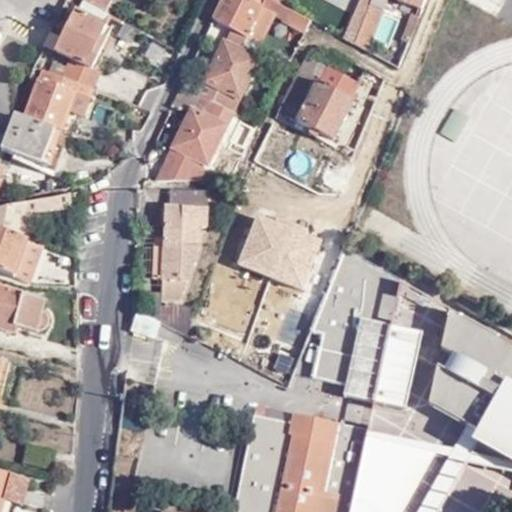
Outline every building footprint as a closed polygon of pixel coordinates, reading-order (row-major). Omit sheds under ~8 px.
[(111,15),(105,12),(83,0),(82,0),(78,10),(107,25),(111,15)] [(111,0),(83,0),(105,12),(111,0)] [(247,37),(259,43),(275,12),(287,19),(292,9),(282,4),(275,0),(222,0),(222,1),(213,19),(233,29),(247,37)] [(360,0),(344,38),(354,44),(370,3),(371,0),(360,0)] [(371,0),(370,3),(382,9),(394,13),(400,1),(396,0),(371,0)] [(396,0),(400,1),(422,10),(425,0),(396,0)] [(464,0),(497,16),(504,0),(464,0)] [(382,9),(370,3),(354,44),(367,50),(382,9)] [(61,35),(51,30),(44,45),(71,58),(72,59),(93,68),(106,38),(102,35),(107,25),(78,10),(75,8),(61,35)] [(313,21),(292,9),(287,19),(308,29),(313,21)] [(408,44),(418,18),(406,14),(396,39),(408,44)] [(241,50),(247,37),(233,29),(226,42),(241,50)] [(226,42),(201,95),(233,111),(258,59),(241,50),(226,42)] [(307,57),(299,73),(319,84),(328,68),(307,57)] [(77,82),(95,89),(102,71),(93,68),(72,59),(64,77),(77,82)] [(299,73),(278,112),(332,141),(356,102),(351,100),(360,85),(328,68),(319,84),(299,73)] [(77,82),(64,77),(45,70),(25,119),(55,131),(60,133),(76,94),(73,92),(77,82)] [(172,104),(191,114),(201,95),(187,87),(182,85),(172,104)] [(175,148),(196,157),(209,163),(233,111),(201,95),(191,114),(175,148)] [(55,131),(25,119),(19,133),(9,129),(5,139),(2,149),(41,165),(41,164),(51,139),(55,131)] [(60,133),(55,131),(51,139),(41,164),(54,169),(68,136),(60,133)] [(194,162),(196,157),(175,148),(168,161),(156,181),(185,180),(194,162)] [(185,180),(200,180),(206,169),(194,162),(185,180)] [(0,271),(13,277),(26,241),(28,242),(39,212),(66,210),(65,193),(0,206),(0,271)] [(162,208),(161,238),(160,282),(159,303),(179,304),(197,251),(199,230),(204,231),(205,194),(170,193),(168,195),(168,208),(162,208)] [(160,282),(161,238),(150,239),(151,246),(151,267),(150,282),(160,282)] [(28,242),(26,241),(13,277),(29,282),(32,281),(44,248),(28,242)] [(401,286),(342,254),(314,331),(325,333),(316,380),(346,386),(344,396),(404,410),(420,335),(391,328),(401,286)] [(41,302),(0,288),(0,329),(0,330),(3,325),(30,334),(41,302)] [(159,307),(158,321),(166,324),(180,331),(181,307),(159,307)] [(481,435),(469,455),(511,464),(511,347),(448,312),(440,351),(454,358),(445,373),(436,367),(429,406),(466,427),(472,430),(481,413),(491,418),(481,435)] [(153,339),(159,325),(137,315),(131,329),(153,339)] [(440,351),(436,367),(445,373),(454,358),(440,351)] [(267,420),(269,410),(256,407),(234,511),(403,511),(434,458),(366,442),(368,432),(293,415),(291,425),(267,420)] [(293,415),(269,410),(267,420),(291,425),(293,415)] [(481,413),(472,430),(481,435),(491,418),(481,413)] [(418,511),(437,511),(469,455),(481,435),(472,430),(466,427),(418,511)] [(8,476),(0,473),(0,502),(1,498),(8,476)] [(8,476),(1,498),(14,502),(19,479),(8,476)] [(28,481),(19,479),(14,502),(22,505),(28,481)]
